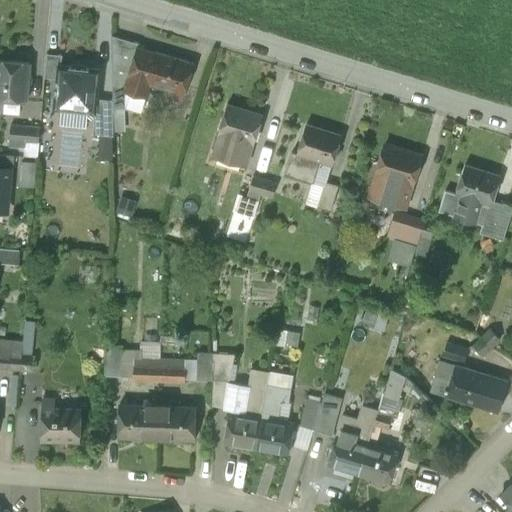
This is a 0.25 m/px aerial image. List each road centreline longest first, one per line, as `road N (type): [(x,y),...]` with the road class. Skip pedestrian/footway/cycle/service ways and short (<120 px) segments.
road 1 (unclassified): [(126,0),(511,123)]
road 2 (residential): [(253,511),(168,489),(0,475)]
